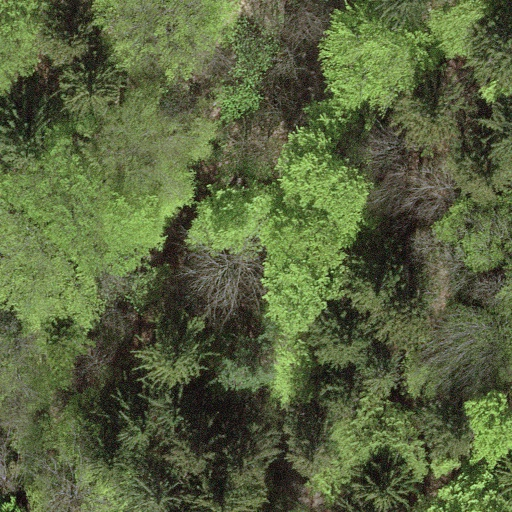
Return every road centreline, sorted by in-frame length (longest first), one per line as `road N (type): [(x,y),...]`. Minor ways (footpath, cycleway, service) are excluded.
road 1 (track): [(0,470),(90,366),(131,290),(245,0)]
road 2 (track): [(309,511),(291,413),(285,312),(329,0)]
